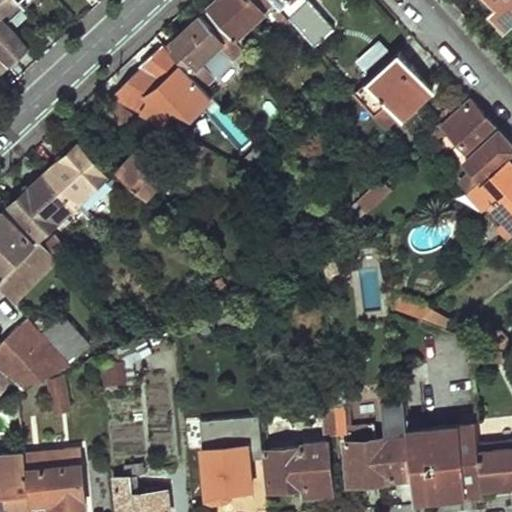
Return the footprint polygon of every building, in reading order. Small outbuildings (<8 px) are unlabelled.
[(0,0),(0,47),(9,57),(26,42),(7,20),(23,5),(18,0),(0,0)] [(219,19),(231,32),(267,0),(218,0),(209,9),(219,19)] [(275,0),(316,44),(328,31),(299,0),(275,0)] [(511,0),(491,0),(495,4),(488,10),(504,29),(511,21),(511,0)] [(184,62),(204,85),(218,72),(204,58),(223,39),(211,26),(199,13),(183,27),(166,43),(184,62)] [(204,58),(218,72),(244,47),(231,32),(219,19),(211,26),(223,39),(204,58)] [(184,62),(166,43),(141,64),(145,69),(133,80),(115,97),(138,108),(142,104),(148,110),(156,102),(148,93),(157,85),(176,106),(186,96),(184,94),(191,87),(195,92),(202,87),(181,65),(184,62)] [(404,49),(371,79),(403,116),(437,85),(404,49)] [(403,116),(371,79),(358,90),(392,126),(403,116)] [(511,157),(511,139),(474,98),(447,123),(451,127),(449,128),(474,155),(469,161),(474,167),(486,179),(511,159),(511,157)] [(104,118),(124,133),(137,116),(118,101),(104,118)] [(447,123),(443,119),(429,131),(437,140),(449,128),(451,127),(447,123)] [(48,170),(75,200),(108,170),(80,141),(59,160),(48,170)] [(118,170),(147,196),(170,173),(141,146),(129,159),(118,170)] [(511,160),(511,159),(486,179),(481,184),(472,188),(488,206),(495,200),(511,218),(511,160)] [(273,173),(294,183),(300,172),(279,162),(273,173)] [(481,184),(486,179),(474,167),(462,179),(471,189),(472,188),(481,184)] [(75,200),(48,170),(24,192),(13,202),(41,232),(75,200)] [(357,197),(366,208),(392,185),(382,174),(357,197)] [(366,208),(357,197),(348,206),(361,213),(366,208)] [(0,275),(0,283),(15,300),(53,262),(33,242),(35,239),(6,210),(0,216),(0,272),(2,274),(0,275)] [(45,242),(57,256),(67,247),(55,233),(45,242)] [(33,242),(53,262),(57,256),(45,242),(38,235),(35,239),(33,242)] [(433,308),(394,294),(395,306),(423,317),(433,308)] [(220,325),(246,320),(242,307),(218,311),(220,325)] [(44,331),(72,363),(93,343),(64,312),(44,331)] [(0,371),(23,386),(72,363),(44,331),(29,315),(0,342),(0,371)] [(471,357),(505,358),(504,347),(469,334),(471,357)] [(105,382),(126,380),(124,373),(128,372),(127,357),(102,359),(105,382)] [(54,410),(69,407),(66,375),(50,382),(54,410)] [(407,420),(404,392),(389,394),(392,421),(407,420)] [(337,406),(339,430),(350,429),(348,405),(337,406)] [(339,430),(337,406),(325,408),(328,432),(339,430)] [(394,435),(409,434),(409,430),(407,420),(392,421),(394,435)] [(449,494),(483,491),(483,485),(479,442),(477,422),(409,430),(409,434),(413,473),(416,497),(449,494)] [(413,473),(409,434),(394,435),(347,438),(352,480),(381,477),(413,473)] [(335,491),(329,438),(306,441),(306,444),(266,449),(270,486),(305,482),(307,494),(311,493),(335,491)] [(511,438),(479,442),(483,485),(511,482),(511,438)] [(26,453),(33,507),(50,504),(50,508),(75,505),(85,503),(81,461),(83,461),(81,443),(64,445),(65,448),(26,453)] [(247,443),(203,448),(207,494),(214,503),(227,502),(231,496),(233,493),(253,491),(247,443)] [(33,507),(26,453),(26,449),(0,451),(0,511),(13,511),(33,510),(33,507)] [(160,511),(170,511),(167,488),(140,491),(138,475),(115,477),(118,511),(160,511)]
